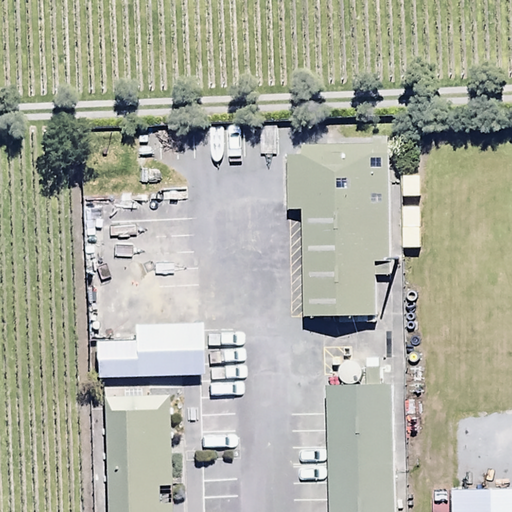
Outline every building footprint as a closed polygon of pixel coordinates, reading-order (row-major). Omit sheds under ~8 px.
[(386,274),(385,135),(368,135),(368,144),(281,145),(282,207),(298,207),(299,314),(337,313),(337,325),(370,324),(369,275),(386,274)] [(88,339),(89,376),(198,373),(196,323),(128,324),(128,338),(88,339)] [(390,511),(386,381),(321,384),(325,511),(390,511)] [(163,393),(99,395),(103,511),(165,511),(165,503),(153,504),(152,484),(166,484),(163,393)] [(511,511),(511,486),(428,489),(428,511),(511,511)]
